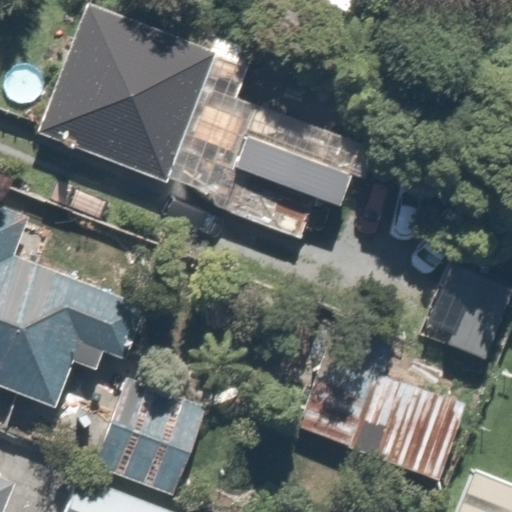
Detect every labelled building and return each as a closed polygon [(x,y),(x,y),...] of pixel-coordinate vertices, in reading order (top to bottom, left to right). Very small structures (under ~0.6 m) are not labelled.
[(207,45),(93,0),(72,0),(17,141),(149,193),(207,45)] [(290,88),(225,58),(187,138),(252,169),(290,88)] [(313,196),(230,165),(216,202),(299,233),(313,196)] [(17,256),(0,248),(0,425),(14,431),(18,422),(41,431),(61,382),(87,393),(118,319),(10,274),(17,256)] [(405,499),(435,427),(352,392),(321,465),(405,499)] [(188,439),(105,409),(82,471),(166,501),(188,439)] [(511,422),(492,478),(511,486),(511,422)] [(511,511),(511,510),(442,489),(434,511),(511,511)] [(96,511),(52,496),(46,511),(96,511)]
